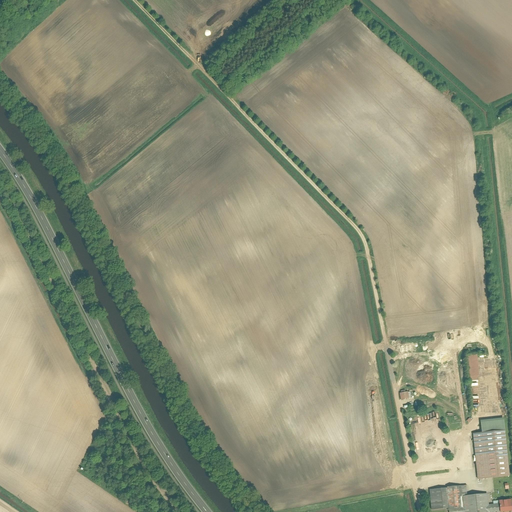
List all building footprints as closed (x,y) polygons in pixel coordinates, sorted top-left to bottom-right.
[(476,380),(474,355),(466,356),(468,381),(476,380)] [(501,420),(480,423),(481,432),(502,430),(501,420)] [(481,432),(473,433),(478,479),(511,476),(505,429),(502,430),(481,432)] [(466,485),(429,489),(431,510),(449,508),(449,511),(495,511),(501,511),(500,503),(489,504),(488,493),(467,495),(466,485)] [(511,498),(499,500),(500,503),(501,511),(511,510),(511,498)]
